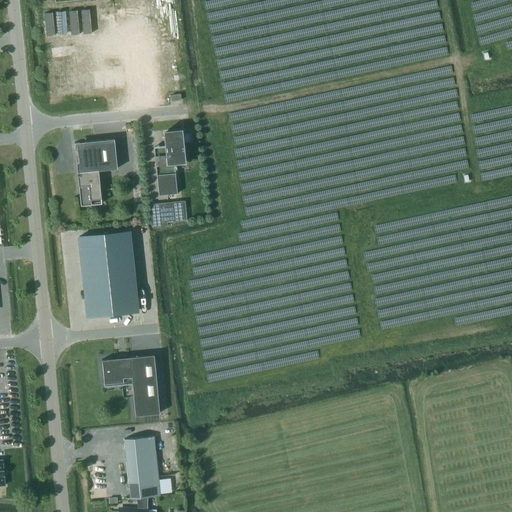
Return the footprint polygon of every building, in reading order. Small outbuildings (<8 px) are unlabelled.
[(123,0),(126,37),(148,36),(146,4),(150,4),(149,0),(123,0)] [(167,40),(159,41),(159,50),(168,50),(167,40)] [(134,42),(125,43),(126,70),(135,70),(134,42)] [(152,42),(142,42),(143,70),(153,70),(152,42)] [(129,103),(139,102),(139,90),(129,91),(129,103)] [(174,162),(185,161),(182,131),(163,133),(165,153),(154,154),(158,194),(177,192),(174,162)] [(117,168),(114,138),(84,141),(84,144),(79,144),(79,142),(74,142),(75,147),(77,147),(79,162),(76,162),(77,172),(80,172),(80,175),(77,175),(80,205),(91,204),(91,199),(101,198),(98,170),(117,168)] [(165,202),(149,204),(152,226),(167,225),(167,222),(187,220),(185,200),(165,202)] [(129,231),(79,236),(87,316),(137,310),(129,231)] [(154,354),(129,357),(130,361),(126,362),(126,363),(118,364),(118,363),(113,363),(113,358),(102,359),(104,384),(123,382),(123,378),(131,377),(135,416),(160,413),(154,354)] [(147,511),(148,511),(147,511),(148,496),(160,495),(154,436),(124,439),(130,498),(138,497),(138,511),(119,510),(119,511),(120,511),(147,511)]
